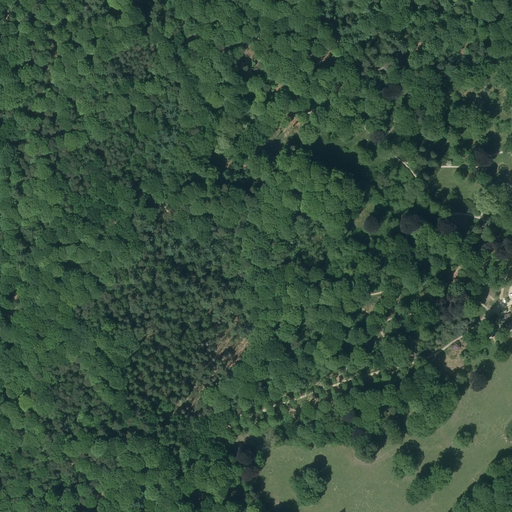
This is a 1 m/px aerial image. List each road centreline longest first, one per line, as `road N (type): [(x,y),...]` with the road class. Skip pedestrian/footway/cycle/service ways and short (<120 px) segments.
road 1 (track): [(161,261),(118,279),(85,311),(73,404),(44,474),(0,495)]
road 2 (track): [(507,303),(436,353),(239,419)]
road 3 (track): [(114,28),(88,158),(115,184),(166,208),(172,230),(161,261)]
road 4 (track): [(375,0),(330,7),(233,42)]
road 5 (track): [(233,42),(150,43),(114,28)]
